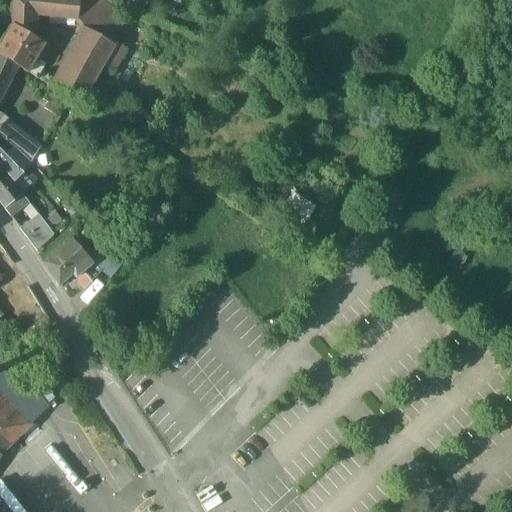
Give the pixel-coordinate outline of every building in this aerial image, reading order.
[(78,0),(14,0),(14,12),(42,15),(78,18),(78,0)] [(42,15),(14,12),(13,28),(28,37),(39,44),(42,15)] [(28,37),(13,28),(0,50),(0,51),(14,60),(28,37)] [(88,31),(56,85),(83,101),(115,46),(88,31)] [(28,37),(14,60),(38,74),(52,51),(39,44),(28,37)] [(18,68),(0,57),(0,73),(11,80),(18,68)] [(0,73),(0,99),(11,80),(0,73)] [(72,99),(57,89),(53,95),(48,91),(42,100),(48,104),(45,108),(60,118),(72,99)] [(4,116),(0,113),(0,137),(17,151),(31,164),(42,146),(4,116)] [(0,174),(3,172),(13,163),(0,150),(0,174)] [(23,174),(13,163),(3,172),(13,184),(23,174)] [(36,181),(26,171),(23,174),(32,184),(36,181)] [(13,184),(3,172),(0,174),(0,204),(10,217),(22,208),(28,203),(13,184)] [(315,207),(295,194),(282,214),(302,227),(315,207)] [(53,235),(28,203),(22,208),(33,221),(21,231),(37,252),(51,239),(53,235)] [(117,254),(104,240),(88,258),(93,264),(100,272),(101,272),(117,254)] [(88,258),(73,241),(45,265),(59,287),(73,275),(76,279),(83,273),(93,264),(88,258)] [(117,254),(101,272),(111,280),(125,263),(117,254)] [(93,264),(83,273),(92,283),(101,273),(100,272),(93,264)] [(83,273),(76,279),(85,289),(92,283),(83,273)] [(49,320),(16,345),(0,325),(0,354),(16,373),(44,351),(40,347),(58,334),(49,320)] [(0,389),(16,373),(0,354),(0,389)] [(16,373),(0,389),(0,455),(48,409),(16,373)] [(34,453),(64,497),(73,491),(42,447),(34,453)]
